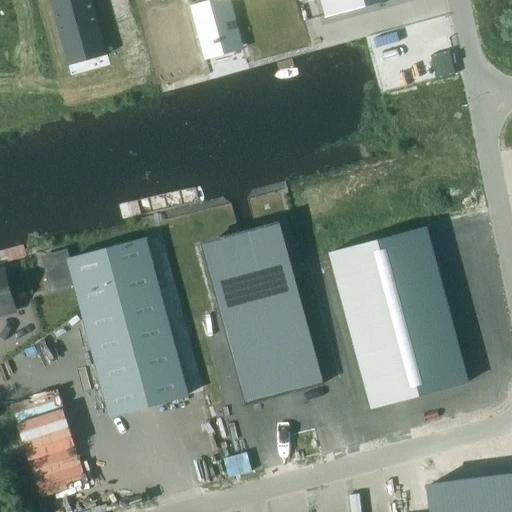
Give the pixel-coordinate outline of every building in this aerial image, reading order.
[(95,0),(55,0),(78,81),(116,71),(95,0)] [(213,0),(190,6),(204,59),(248,48),(233,0),(213,0)] [(329,0),(334,17),(395,0),(329,0)] [(179,281),(203,273),(188,226),(165,233),(179,281)] [(237,239),(238,240),(203,250),(220,311),(245,404),(322,383),(297,291),(290,264),(280,227),(277,228),(278,230),(258,235),(258,233),(255,234),(256,236),(240,240),(240,238),(237,239)] [(426,227),(329,253),(371,408),(468,382),(426,227)] [(109,416),(188,395),(146,239),(68,260),(81,309),(109,416)] [(2,271),(0,271),(0,314),(13,311),(7,292),(4,279),(2,271)] [(511,511),(511,476),(426,487),(429,511),(511,511)]
